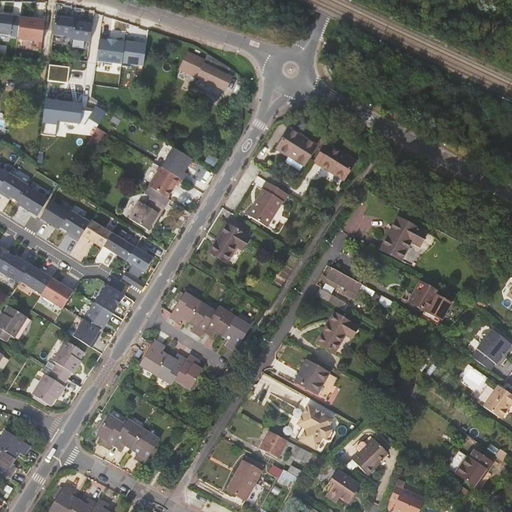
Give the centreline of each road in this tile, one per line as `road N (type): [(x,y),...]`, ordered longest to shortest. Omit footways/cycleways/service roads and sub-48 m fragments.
road 1 (residential): [(170,507),(337,244)]
road 2 (tertiary): [(282,86),(149,302)]
road 3 (residential): [(511,196),(305,83)]
road 4 (residential): [(111,0),(251,46),(277,63)]
road 5 (residential): [(149,302),(0,220)]
road 6 (tertiary): [(141,315),(68,433)]
road 7 (residential): [(58,449),(170,507)]
